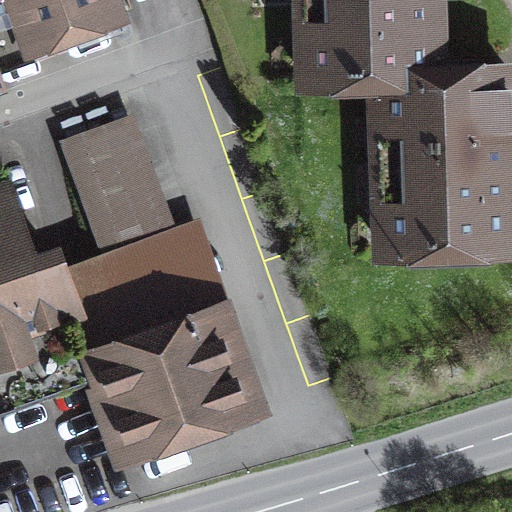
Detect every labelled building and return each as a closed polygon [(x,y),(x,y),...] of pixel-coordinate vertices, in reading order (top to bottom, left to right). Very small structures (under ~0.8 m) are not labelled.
[(0,0),(0,56),(116,14),(110,0),(0,0)] [(408,73),(437,72),(434,0),(317,0),(319,36),(306,37),(307,80),(379,78),(408,77),(408,73)] [(511,244),(511,174),(509,70),(437,72),(408,73),(408,77),(379,78),(380,117),(393,116),(394,148),(376,148),(376,163),(394,163),(396,205),(383,206),(384,249),(511,244)] [(66,141),(101,239),(164,216),(129,118),(66,141)] [(61,274),(54,256),(31,264),(6,193),(0,195),(0,412),(97,378),(90,357),(61,274)] [(97,378),(123,451),(255,405),(192,227),(61,274),(90,357),(97,378)]
